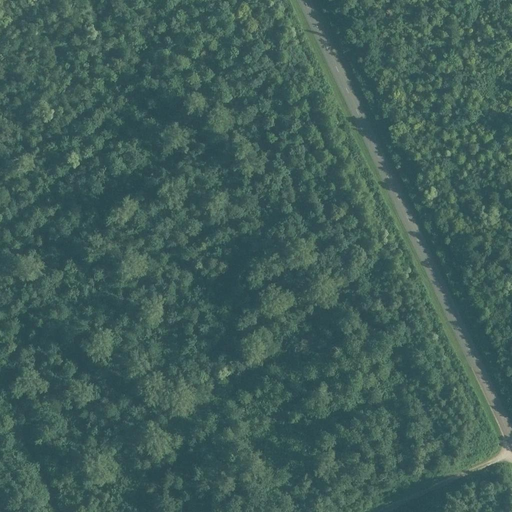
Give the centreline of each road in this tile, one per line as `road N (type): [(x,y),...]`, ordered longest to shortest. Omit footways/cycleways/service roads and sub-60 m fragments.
road 1 (unclassified): [(511,443),(301,0)]
road 2 (track): [(511,454),(383,511)]
